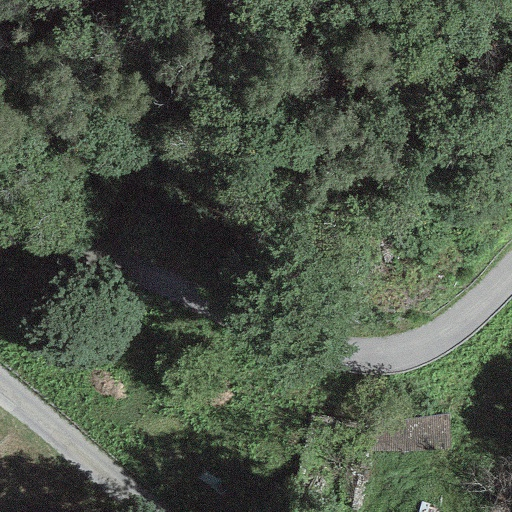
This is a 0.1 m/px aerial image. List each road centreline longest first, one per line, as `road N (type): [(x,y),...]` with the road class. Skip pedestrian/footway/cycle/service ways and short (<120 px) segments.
road 1 (residential): [(511,273),(427,343),(345,355),(0,232)]
road 2 (residential): [(0,386),(149,511)]
